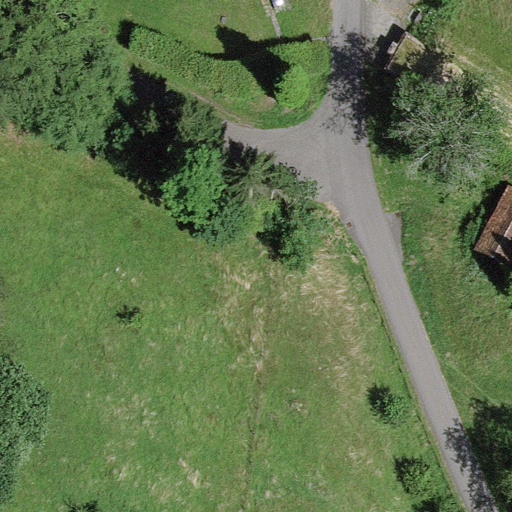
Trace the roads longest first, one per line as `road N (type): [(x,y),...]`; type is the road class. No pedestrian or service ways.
road 1 (unclassified): [(478,511),(351,197),(343,0)]
road 2 (track): [(12,0),(75,54),(128,82),(214,148),(351,197)]
